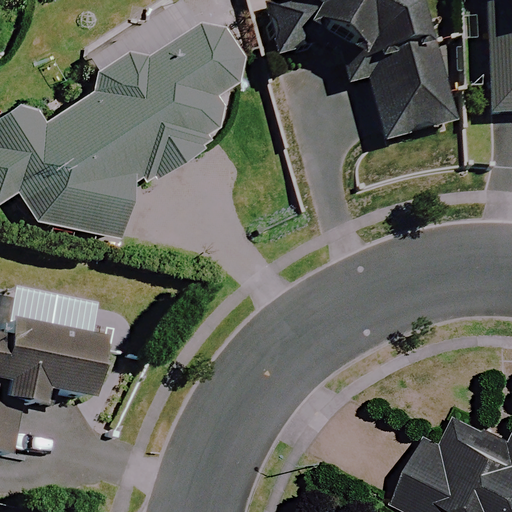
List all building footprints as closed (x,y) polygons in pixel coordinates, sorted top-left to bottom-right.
[(248,0),(266,72),(312,61),(355,93),(369,152),(440,136),(431,101),(407,0),(248,0)] [(511,0),(469,0),(470,6),(476,6),(479,122),(511,121),(511,0)] [(34,110),(13,106),(0,114),(0,200),(12,193),(32,222),(115,240),(126,194),(206,139),(219,106),(212,96),(234,83),(240,57),(220,29),(195,23),(143,57),(122,53),(92,72),(87,92),(40,124),(34,110)] [(33,315),(0,309),(0,418),(20,421),(24,396),(68,404),(78,345),(29,337),(33,315)] [(511,511),(511,437),(448,411),(433,446),(405,434),(372,511),(511,511)]
